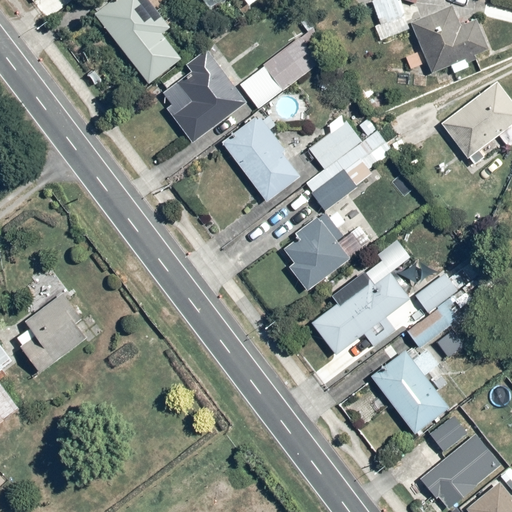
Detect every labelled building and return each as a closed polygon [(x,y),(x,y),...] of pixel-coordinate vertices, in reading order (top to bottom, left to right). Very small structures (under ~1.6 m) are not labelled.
[(146,0),(112,0),(94,14),(147,83),(179,58),(159,32),(166,26),(146,0)] [(384,0),(372,3),(379,26),(374,27),(378,40),(407,32),(398,0),(384,0)] [(409,22),(420,51),(405,57),(410,69),(425,64),(429,73),(449,66),(453,74),(478,64),(474,56),(488,51),(475,19),(460,25),(452,5),(409,22)] [(242,104),(246,101),(248,99),(257,110),(319,62),(299,36),(234,85),(207,49),(192,61),(196,66),(157,96),(192,142),(242,104)] [(511,123),(511,101),(496,81),(441,123),(473,165),(483,157),(478,150),(511,123)] [(359,126),(368,137),(362,142),(361,141),(340,115),(305,145),(326,170),(305,186),(326,211),(371,174),(368,171),(392,151),(382,138),(380,136),(366,119),(359,126)] [(299,176),(257,117),(222,142),(264,201),(299,176)] [(422,140),(416,128),(392,141),(399,153),(422,140)] [(301,244),(288,255),(292,261),(287,265),(306,290),(349,258),(370,241),(358,225),(336,242),(317,216),(294,235),(301,244)] [(471,278),(457,260),(414,294),(427,312),(471,278)] [(377,264),(364,273),(363,271),(339,288),(346,297),(311,322),(335,354),(363,333),(373,346),(395,330),(385,316),(410,298),(391,271),(390,271),(384,275),(377,264)] [(86,339),(56,298),(22,322),(27,329),(13,339),(39,374),(86,339)] [(458,317),(444,301),(406,332),(419,348),(458,317)] [(463,345),(451,330),(436,342),(449,357),(463,345)] [(0,421),(18,408),(0,383),(0,368),(12,359),(0,342),(0,421)] [(437,364),(426,349),(414,358),(407,348),(370,376),(414,432),(447,407),(423,375),(437,364)] [(468,433),(454,415),(429,433),(443,452),(468,433)] [(501,465),(475,434),(420,479),(446,510),(501,465)] [(511,511),(511,469),(465,510),(467,511),(511,511)]
